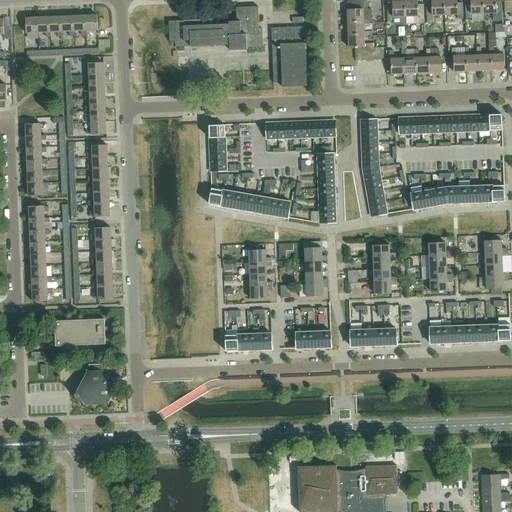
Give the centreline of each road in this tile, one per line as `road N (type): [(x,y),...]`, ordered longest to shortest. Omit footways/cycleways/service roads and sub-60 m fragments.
road 1 (primary): [(139,440),(511,423)]
road 2 (residential): [(135,374),(125,109)]
road 3 (residential): [(135,374),(342,366)]
road 4 (residential): [(125,109),(331,101)]
road 5 (residential): [(13,312),(8,120)]
road 6 (residential): [(331,101),(511,93)]
road 7 (residential): [(342,366),(511,361)]
road 8 (residential): [(342,366),(331,235)]
